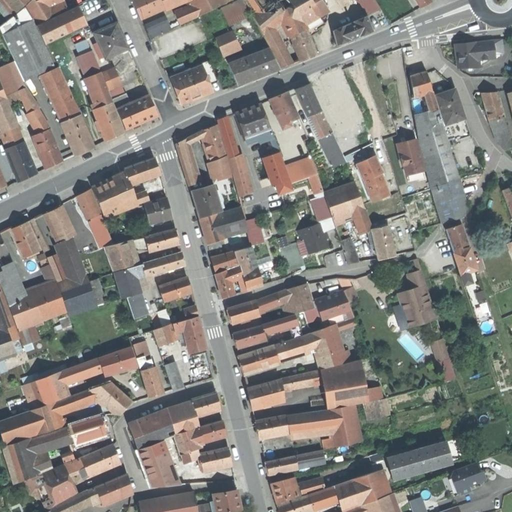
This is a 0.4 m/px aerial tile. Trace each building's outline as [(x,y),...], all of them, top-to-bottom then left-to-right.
[(3,0),(15,14),(31,0),(3,0)] [(53,9),(48,2),(47,0),(34,0),(27,6),(39,24),(56,15),(53,9)] [(134,0),(138,8),(141,15),(164,6),(161,0),(134,0)] [(223,0),(192,0),(197,9),(200,16),(225,4),(223,0)] [(222,10),(228,24),(248,14),(242,0),(222,10)] [(243,0),(253,19),(256,17),(254,15),(271,0),(243,0)] [(256,17),(262,25),(289,3),(286,0),(271,0),(254,15),(256,17)] [(286,0),(289,3),(295,10),(302,22),(303,25),(316,18),(310,9),(314,2),(311,0),(286,0)] [(327,12),(318,0),(316,0),(314,2),(310,9),(316,18),(319,16),(327,12)] [(377,0),(360,0),(368,15),(382,9),(377,0)] [(272,30),(284,19),(295,10),(289,3),(262,25),(269,32),(272,30)] [(64,4),(53,9),(56,15),(67,10),(64,4)] [(165,9),(164,6),(141,15),(143,19),(165,9)] [(79,7),(36,27),(45,46),(88,26),(83,17),(79,7)] [(180,25),(200,16),(197,9),(176,16),(180,25)] [(284,19),(289,29),(302,22),(295,10),(284,19)] [(381,11),(367,17),(373,32),(387,26),(381,11)] [(316,18),(303,25),(306,30),(308,37),(318,32),(317,29),(324,26),(319,16),(316,18)] [(331,32),(337,46),(356,39),(373,32),(367,17),(331,32)] [(146,29),(150,39),(171,30),(167,20),(146,29)] [(54,67),(45,46),(36,27),(33,21),(3,35),(16,61),(24,81),(54,67)] [(289,29),(292,36),(306,30),(303,25),(302,22),(289,29)] [(117,24),(94,34),(98,43),(93,45),(99,59),(104,57),(105,59),(127,49),(122,37),(117,24)] [(262,36),(280,70),(289,66),(272,30),(269,32),(262,36)] [(290,36),(300,62),(308,59),(316,56),(308,37),(306,30),(292,36),(290,36)] [(83,31),(51,47),(60,67),(79,57),(91,51),(83,31)] [(215,39),(223,56),(239,49),(232,32),(215,39)] [(502,41),(476,43),(477,56),(503,53),(502,41)] [(459,69),(479,68),(477,56),(476,43),(476,42),(456,44),(457,58),(459,69)] [(79,57),(90,86),(103,80),(91,51),(79,57)] [(228,65),(236,86),(248,81),(259,77),(252,60),(251,60),(242,63),(241,60),(228,65)] [(12,93),(21,90),(27,87),(24,81),(16,61),(0,67),(0,78),(7,95),(12,93)] [(171,79),(181,105),(195,99),(194,97),(199,95),(211,91),(207,82),(215,79),(209,65),(171,79)] [(329,71),(322,75),(335,103),(343,100),(351,96),(338,67),(329,71)] [(54,91),(67,120),(80,115),(59,68),(46,73),(54,91)] [(114,69),(102,74),(109,90),(121,85),(114,69)] [(51,93),(54,91),(46,73),(43,75),(51,93)] [(415,98),(426,94),(433,93),(429,82),(427,74),(419,76),(411,77),(415,98)] [(90,86),(97,108),(112,102),(103,80),(90,86)] [(124,94),(121,85),(109,90),(113,99),(124,94)] [(303,87),(297,90),(310,117),(322,112),(309,85),(303,87)] [(21,90),(30,113),(39,108),(40,108),(27,87),(21,90)] [(457,89),(434,96),(438,109),(440,118),(448,116),(451,124),(466,119),(463,107),(457,89)] [(490,121),(503,117),(497,92),(482,93),(485,106),(490,121)] [(16,103),(12,93),(7,95),(11,105),(16,103)] [(279,97),(270,101),(281,126),(290,122),(299,118),(289,93),(279,97)] [(426,94),(429,111),(438,109),(434,96),(433,93),(426,94)] [(354,95),(351,96),(343,100),(356,125),(367,120),(354,95)] [(114,102),(126,130),(141,124),(158,117),(149,96),(127,105),(124,97),(114,102)] [(0,115),(1,117),(5,131),(17,126),(8,100),(0,103),(0,115)] [(115,137),(124,133),(112,102),(97,108),(95,109),(107,140),(115,137)] [(248,109),(236,114),(245,139),(258,134),(270,130),(261,105),(248,109)] [(29,113),(40,134),(50,130),(51,129),(39,108),(30,113),(29,113)] [(450,148),(448,143),(447,140),(440,118),(438,109),(429,111),(414,116),(423,156),(450,148)] [(332,133),(322,112),(310,117),(317,132),(320,139),(332,133)] [(85,151),(94,147),(80,115),(67,120),(62,122),(77,154),(85,151)] [(440,118),(447,140),(455,138),(451,124),(448,116),(440,118)] [(226,117),(218,120),(229,160),(238,157),(226,117)] [(507,128),(503,117),(490,121),(494,133),(507,128)] [(471,136),(466,119),(451,124),(455,138),(447,140),(448,143),(471,136)] [(5,131),(11,148),(24,142),(17,126),(5,131)] [(207,129),(200,131),(211,162),(213,162),(227,156),(216,126),(207,129)] [(511,138),(507,128),(494,133),(497,142),(511,138)] [(35,136),(47,168),(55,165),(62,161),(50,130),(40,134),(35,136)] [(273,139),(270,130),(258,134),(261,143),(273,139)] [(344,131),(334,136),(344,157),(354,153),(344,131)] [(333,133),(332,133),(320,139),(317,132),(316,132),(332,167),(346,161),(344,157),(334,136),(333,133)] [(511,147),(511,144),(511,138),(497,142),(506,150),(511,147)] [(185,140),(177,145),(190,189),(199,186),(198,182),(200,182),(185,140)] [(406,143),(397,146),(402,166),(404,165),(407,175),(424,171),(416,141),(406,143)] [(8,149),(20,180),(28,177),(37,173),(24,142),(11,148),(8,149)] [(460,179),(450,148),(423,156),(430,187),(450,182),(460,179)] [(281,153),(266,158),(275,185),(279,183),(289,180),(285,166),(281,153)] [(232,175),(227,156),(213,162),(218,179),(232,175)] [(239,157),(238,157),(229,160),(240,196),(250,193),(239,157)] [(375,157),(370,159),(375,170),(379,168),(375,157)] [(124,170),(125,172),(130,185),(160,174),(157,166),(154,158),(124,170)] [(312,159),(285,166),(289,180),(290,184),(318,174),(312,159)] [(370,159),(356,165),(372,203),(389,196),(380,174),(382,173),(379,168),(375,170),(370,159)] [(425,177),(424,171),(407,175),(408,182),(425,177)] [(125,172),(115,177),(127,210),(138,206),(135,197),(130,185),(125,172)] [(92,188),(105,218),(127,210),(115,177),(103,183),(92,188)] [(460,179),(450,182),(461,219),(469,205),(460,179)] [(290,184),(289,180),(279,183),(282,191),(292,188),(290,184)] [(461,219),(450,182),(430,187),(431,189),(441,223),(441,225),(461,219)] [(284,198),(282,191),(279,183),(275,185),(263,188),(268,203),(284,198)] [(325,196),(332,219),(340,216),(348,214),(355,211),(364,208),(355,183),(324,194),(325,196)] [(191,192),(199,219),(222,212),(214,186),(191,192)] [(511,187),(502,191),(507,205),(511,203),(511,187)] [(101,214),(90,190),(83,193),(77,196),(87,220),(101,214)] [(146,193),(135,197),(138,206),(149,200),(146,193)] [(320,223),(332,219),(325,196),(312,200),(320,223)] [(167,198),(144,204),(150,224),(172,218),(169,207),(167,198)] [(53,209),(45,214),(59,243),(72,236),(76,234),(62,205),(53,209)] [(372,230),(364,208),(355,211),(363,232),(372,230)] [(231,232),(246,227),(244,221),(241,209),(217,216),(222,234),(231,232)] [(224,240),(222,234),(217,216),(217,215),(200,220),(204,233),(207,245),(224,240)] [(342,223),(340,216),(332,219),(335,226),(342,223)] [(30,220),(44,251),(48,249),(34,218),(30,220)] [(256,218),(244,221),(246,227),(251,244),(262,241),(256,218)] [(336,229),(335,226),(332,219),(320,223),(323,233),(327,231),(336,229)] [(28,222),(12,229),(25,258),(41,250),(28,222)] [(332,246),(327,231),(323,233),(320,223),(297,231),(301,241),(305,240),(308,251),(317,248),(318,251),(325,249),(332,246)] [(463,224),(446,230),(453,249),(461,247),(469,244),(463,224)] [(105,225),(95,229),(103,247),(105,247),(113,244),(105,225)] [(251,246),(251,244),(246,227),(231,232),(235,245),(231,246),(233,251),(251,246)] [(372,230),(378,260),(395,256),(389,227),(372,230)] [(175,230),(149,236),(153,250),(179,243),(177,237),(175,230)] [(112,237),(114,244),(127,241),(125,233),(112,237)] [(0,259),(9,255),(0,235),(0,259)] [(87,276),(72,236),(59,243),(76,280),(87,276)] [(149,236),(129,240),(132,249),(153,250),(149,236)] [(350,239),(340,242),(347,264),(358,263),(355,251),(350,239)] [(114,244),(113,244),(105,247),(114,271),(134,266),(137,265),(132,249),(129,240),(127,241),(114,244)] [(303,256),(318,251),(317,248),(308,251),(305,240),(301,241),(298,242),(303,256)] [(308,272),(303,256),(298,242),(279,249),(289,279),(308,272)] [(511,255),(510,253),(507,244),(501,246),(505,257),(511,255)] [(234,252),(237,266),(239,265),(245,263),(256,260),(252,247),(234,252)] [(462,251),(454,253),(462,275),(471,272),(478,270),(474,258),(470,248),(462,251)] [(226,253),(230,268),(237,266),(234,252),(234,251),(226,253)] [(156,260),(159,272),(185,265),(183,259),(181,253),(156,260)] [(214,266),(216,274),(226,270),(230,268),(226,253),(211,258),(214,266)] [(43,254),(37,257),(41,265),(47,262),(43,254)] [(57,283),(58,286),(66,283),(53,255),(46,258),(50,266),(57,283)] [(511,263),(511,256),(511,255),(505,257),(500,259),(503,267),(511,263)] [(146,275),(159,272),(156,260),(137,265),(134,266),(135,273),(145,270),(146,275)] [(256,260),(245,263),(246,268),(241,270),(241,272),(258,267),(256,260)] [(230,268),(226,270),(230,281),(238,278),(243,277),(241,272),(241,270),(239,265),(237,266),(230,268)] [(56,284),(57,283),(50,266),(45,268),(52,286),(56,284)] [(114,271),(117,282),(136,277),(135,273),(134,266),(114,271)] [(243,277),(247,291),(255,288),(263,286),(258,267),(241,272),(243,277)] [(229,296),(234,295),(230,281),(226,270),(216,274),(223,298),(229,296)] [(417,273),(407,276),(412,290),(412,292),(407,294),(407,292),(397,295),(401,306),(401,308),(405,309),(406,313),(404,317),(402,317),(400,322),(401,325),(406,327),(407,326),(408,330),(436,320),(426,291),(427,291),(421,271),(417,273)] [(474,283),(471,272),(462,275),(465,286),(474,283)] [(0,282),(8,302),(9,302),(23,296),(14,275),(0,280),(0,282)] [(89,282),(87,276),(76,280),(66,283),(58,286),(69,315),(98,306),(94,297),(89,282)] [(141,292),(137,278),(136,277),(117,282),(122,298),(141,292)] [(243,292),(247,291),(243,277),(238,278),(243,292)] [(159,287),(164,301),(192,292),(190,285),(187,278),(159,287)] [(97,279),(89,282),(94,297),(102,294),(97,279)] [(65,310),(56,284),(52,286),(23,296),(9,302),(18,328),(33,322),(65,310)] [(295,287),(287,290),(290,300),(293,308),(284,311),(286,318),(295,315),(315,309),(307,284),(295,287)] [(0,288),(0,317),(4,328),(7,327),(14,325),(0,288)] [(353,288),(344,291),(348,303),(358,299),(353,288)] [(280,304),(290,300),(287,290),(277,293),(277,294),(280,304)] [(328,297),(316,302),(323,321),(346,312),(349,320),(354,318),(348,303),(344,291),(328,297)] [(140,294),(127,298),(133,317),(146,313),(140,294)] [(277,294),(256,302),(259,311),(280,304),(277,294)] [(256,302),(228,310),(230,318),(232,324),(260,316),(259,311),(256,302)] [(400,332),(408,330),(407,326),(406,327),(401,325),(400,322),(402,317),(404,317),(401,308),(401,306),(392,309),(400,332)] [(187,317),(188,319),(198,315),(196,307),(184,310),(184,311),(187,317)] [(180,321),(187,317),(184,311),(177,314),(180,321)] [(286,318),(262,325),(264,332),(297,322),(295,315),(286,318)] [(198,316),(184,320),(186,330),(191,353),(206,349),(202,330),(198,316)] [(349,320),(333,325),(345,364),(360,360),(370,358),(354,318),(349,320)] [(176,333),(186,330),(184,320),(171,324),(154,330),(160,346),(177,340),(176,333)] [(40,339),(33,322),(18,328),(17,328),(24,346),(40,339)] [(19,338),(14,325),(7,327),(12,341),(19,338)] [(262,325),(234,334),(236,341),(238,348),(266,339),(264,332),(262,325)] [(333,325),(312,333),(315,345),(322,369),(345,364),(333,325)] [(0,359),(17,353),(12,341),(7,327),(4,328),(0,329),(0,359)] [(154,333),(132,340),(137,358),(149,355),(159,352),(154,333)] [(312,333),(303,336),(307,348),(315,345),(312,333)] [(273,346),(274,347),(277,357),(307,348),(303,336),(273,346)] [(442,340),(431,343),(437,362),(449,359),(442,340)] [(102,367),(104,374),(122,369),(137,365),(132,347),(99,358),(102,367)] [(274,347),(239,358),(242,367),(244,375),(279,364),(277,357),(274,347)] [(153,368),(149,355),(137,358),(141,371),(153,368)] [(61,382),(102,367),(99,358),(57,373),(61,382)] [(455,378),(449,359),(437,362),(443,382),(455,378)] [(368,403),(360,360),(345,364),(322,369),(320,370),(321,371),(322,381),(326,399),(327,411),(355,406),(368,403)] [(165,366),(169,377),(177,375),(173,363),(165,366)] [(161,393),(153,368),(141,371),(149,397),(155,395),(161,393)] [(309,383),(322,381),(321,371),(280,379),(281,380),(283,391),(303,388),(303,384),(309,383)] [(66,396),(61,382),(57,373),(24,385),(32,408),(66,396)] [(169,377),(173,391),(181,388),(177,375),(169,377)] [(284,400),(283,391),(281,380),(247,389),(250,400),(252,408),(284,400)] [(92,388),(119,414),(126,408),(132,401),(111,381),(92,388)] [(55,411),(91,400),(88,389),(52,402),(55,411)] [(217,395),(193,401),(197,415),(220,409),(218,401),(217,395)] [(311,401),(312,413),(327,411),(326,399),(311,401)] [(193,401),(186,403),(190,417),(197,415),(193,401)] [(59,423),(55,411),(52,402),(26,412),(34,435),(34,436),(60,428),(59,423)] [(168,408),(176,434),(191,429),(194,428),(190,417),(186,403),(168,408)] [(361,442),(355,406),(327,411),(330,422),(331,426),(335,447),(361,442)] [(175,435),(167,409),(150,415),(129,426),(138,449),(175,435)] [(289,427),(330,422),(327,411),(312,413),(288,416),(289,427)] [(0,428),(5,444),(34,435),(26,412),(0,420),(0,428)] [(101,416),(69,426),(72,436),(74,443),(106,433),(103,424),(101,416)] [(259,439),(290,432),(289,427),(288,416),(256,422),(258,431),(259,439)] [(222,421),(199,427),(203,441),(226,435),(224,429),(222,421)] [(290,432),(331,426),(330,422),(289,427),(290,432)] [(34,436),(30,438),(34,450),(72,436),(69,426),(69,425),(68,425),(60,428),(34,436)] [(194,428),(191,429),(195,441),(203,441),(199,427),(194,428)] [(182,455),(190,452),(198,449),(195,441),(191,429),(176,434),(175,435),(182,455)] [(34,450),(30,438),(3,447),(14,483),(41,472),(38,463),(34,450)] [(161,442),(138,450),(153,487),(178,485),(175,476),(161,442)] [(391,467),(395,480),(401,478),(455,463),(450,442),(389,459),(391,467)] [(86,468),(88,474),(120,461),(116,452),(113,444),(81,457),(83,462),(86,468)] [(340,455),(338,448),(296,457),(297,465),(340,455)] [(191,461),(201,458),(200,455),(198,449),(190,452),(191,461)] [(201,458),(203,471),(232,464),(230,456),(228,449),(200,455),(201,458)] [(62,455),(65,462),(75,458),(73,453),(69,452),(62,455)] [(64,464),(65,469),(83,462),(81,457),(64,464)] [(298,469),(297,465),(296,457),(267,463),(268,469),(269,475),(298,469)] [(49,459),(38,463),(41,472),(52,467),(49,459)] [(68,475),(86,468),(83,462),(65,469),(68,475)] [(480,471),(477,463),(453,472),(450,478),(456,480),(461,493),(461,494),(471,491),(469,486),(478,483),(482,485),(483,481),(480,471)] [(75,494),(68,475),(65,469),(64,464),(32,478),(45,510),(75,494)] [(402,479),(401,478),(395,480),(391,467),(382,469),(388,486),(402,479)] [(364,504),(391,494),(388,486),(382,469),(352,480),(355,488),(359,499),(361,505),(364,504)] [(203,471),(175,476),(178,485),(206,483),(203,471)] [(127,474),(96,487),(100,496),(102,504),(132,491),(130,483),(127,474)] [(274,494),(277,503),(297,497),(294,487),(291,478),(271,484),(274,494)] [(321,478),(294,487),(297,497),(297,498),(325,489),(321,478)] [(452,492),(461,493),(456,480),(450,478),(448,482),(452,492)] [(405,489),(402,479),(388,486),(391,494),(393,493),(405,489)] [(355,488),(352,480),(308,495),(311,503),(355,488)] [(60,511),(67,511),(100,496),(96,487),(73,497),(57,506),(60,511)] [(238,490),(215,494),(217,506),(218,511),(231,511),(242,510),(240,501),(238,490)] [(364,504),(365,505),(367,511),(399,511),(393,493),(391,494),(364,504)] [(140,511),(197,511),(197,509),(195,494),(144,501),(139,504),(140,511)] [(309,511),(314,511),(311,503),(308,495),(277,506),(279,511),(309,511)] [(409,501),(412,511),(425,511),(420,497),(409,501)] [(348,510),(361,505),(359,499),(346,504),(348,510)]
